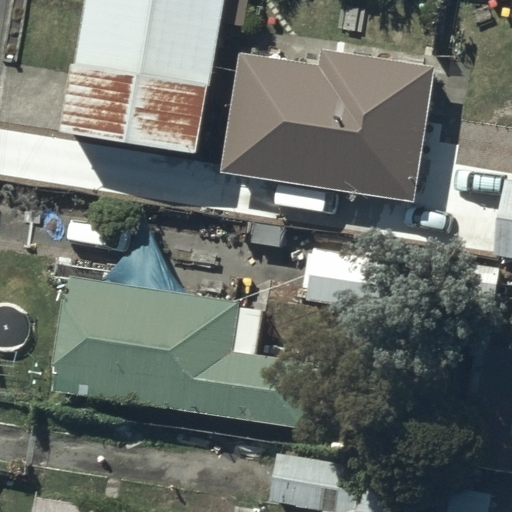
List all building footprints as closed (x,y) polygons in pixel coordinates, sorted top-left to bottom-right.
[(228,0),(86,0),(67,120),(205,143),(228,0)] [(261,49),(244,47),(228,164),(418,191),(437,56),(264,31),(261,49)] [(511,174),(504,174),(491,250),(511,253),(511,174)] [(315,246),(274,244),(272,284),(310,286),(310,299),(404,303),(406,244),(316,240),(315,246)] [(245,296),(74,271),(57,382),(311,419),(319,357),(239,347),(245,296)] [(460,458),(511,466),(511,344),(481,339),(460,458)] [(418,511),(424,464),(279,446),(273,497),(324,503),(323,511),(418,511)] [(490,511),(494,487),(455,480),(449,511),(490,511)] [(181,511),(42,489),(38,511),(181,511)]
